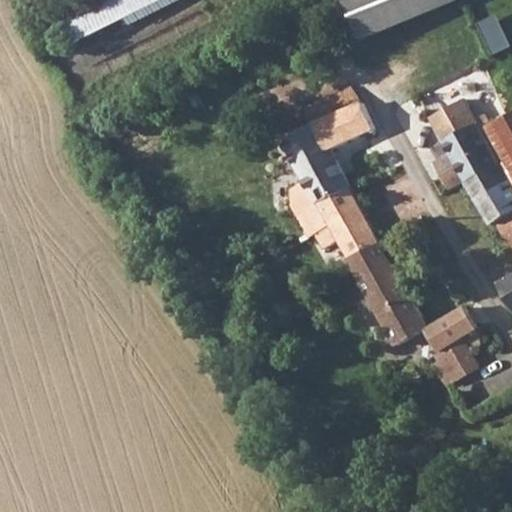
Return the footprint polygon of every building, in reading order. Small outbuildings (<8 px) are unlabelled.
[(86,45),(182,0),(97,0),(71,12),(86,45)] [(353,0),(368,40),(466,3),(464,0),(353,0)] [(338,257),(345,270),(358,264),(355,258),(384,241),(336,151),(377,128),(373,121),(362,97),(352,84),(307,105),(315,122),(286,136),(309,180),(295,188),(297,211),(313,240),(324,234),(330,244),(343,238),(350,251),(338,257)] [(443,161),(457,188),(471,179),(505,161),(486,130),(467,96),(433,115),(456,155),(443,161)] [(511,157),(505,161),(471,179),(511,251),(511,277),(504,283),(511,296),(511,157)] [(384,241),(355,258),(358,264),(401,343),(430,328),(431,327),(432,327),(384,241)] [(431,327),(430,328),(443,350),(462,339),(469,348),(474,349),(479,347),(481,344),(481,339),(476,331),(483,328),(471,306),(432,327),(431,327)] [(453,362),(438,371),(445,386),(461,379),(453,362)]
